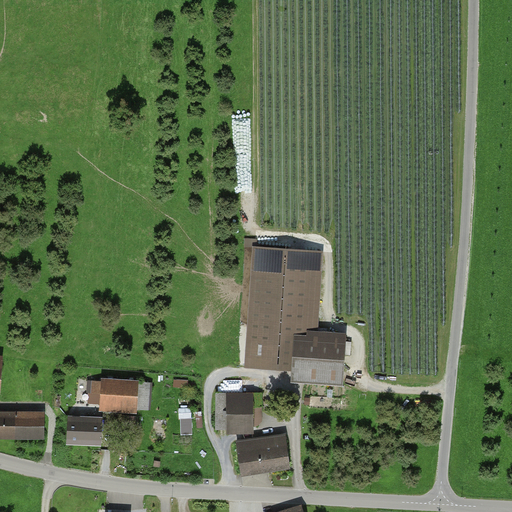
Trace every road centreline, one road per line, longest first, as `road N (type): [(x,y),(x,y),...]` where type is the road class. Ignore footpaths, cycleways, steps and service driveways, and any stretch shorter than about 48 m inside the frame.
road 1 (unclassified): [(474,0),(440,500)]
road 2 (unclassified): [(440,500),(146,489),(0,461)]
